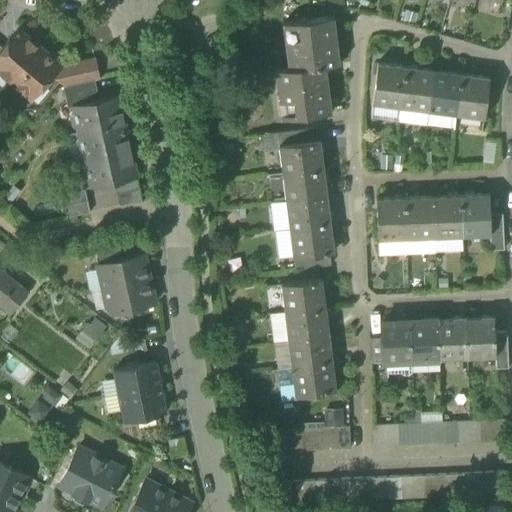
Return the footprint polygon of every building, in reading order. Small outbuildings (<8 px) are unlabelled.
[(275,76),(281,119),(331,113),(325,65),(339,64),(333,17),(283,23),(289,74),(275,76)] [(0,71),(10,80),(39,47),(18,29),(2,47),(0,48),(0,71)] [(31,98),(52,75),(60,65),(52,58),(52,53),(46,53),(39,47),(10,80),(16,85),(17,94),(25,93),(31,98)] [(60,81),(65,85),(95,79),(100,78),(95,57),(75,62),(77,71),(72,78),(69,79),(60,81)] [(60,65),(52,75),(60,81),(69,79),(72,78),(77,71),(75,62),(60,65)] [(372,103),(400,106),(405,66),(377,62),(372,103)] [(400,106),(428,110),(433,69),(405,66),(400,106)] [(428,110),(456,113),(461,73),(433,69),(428,110)] [(489,76),(461,73),(456,113),(484,117),(489,76)] [(97,91),(95,79),(65,85),(63,86),(68,107),(74,106),(74,104),(91,100),(89,93),(97,91)] [(79,127),(80,132),(123,122),(117,95),(91,100),(74,104),(74,106),(75,109),(72,114),(74,124),(79,127)] [(398,122),(426,126),(428,110),(400,106),(398,122)] [(456,113),(428,110),(426,126),(454,129),(456,113)] [(85,154),(86,159),(129,149),(123,122),(80,132),(81,136),(78,141),(80,151),(85,154)] [(276,132),(278,145),(279,145),(279,144),(315,140),(314,127),(276,132)] [(278,145),(276,132),(262,134),(264,147),(278,145)] [(279,145),(283,172),(323,167),(319,139),(315,140),(279,144),(279,145)] [(135,177),(129,149),(86,159),(87,164),(84,169),(86,178),(91,181),(92,186),(135,177)] [(283,172),(286,200),(327,195),(323,167),(283,172)] [(114,181),(119,205),(141,200),(136,176),(114,181)] [(62,193),(67,216),(90,211),(84,188),(62,193)] [(489,193),(461,194),(462,235),(490,234),(491,234),(490,217),(490,214),(489,193)] [(434,236),(462,235),(461,194),(433,196),(434,236)] [(286,200),(290,228),(330,223),(327,195),(286,200)] [(406,237),(434,236),(433,196),(405,197),(406,237)] [(378,239),(406,237),(405,197),(376,198),(378,239)] [(276,229),(290,228),(286,200),(270,202),(274,230),(276,229)] [(490,234),(490,246),(503,246),(502,217),(490,217),(491,234),(490,234)] [(334,251),(330,223),(290,228),(293,256),(329,252),(334,251)] [(279,258),(293,256),(290,228),(276,229),(279,258)] [(462,235),(434,236),(435,252),(463,251),(462,235)] [(406,237),(378,239),(379,255),(407,253),(406,237)] [(95,251),(98,263),(122,257),(119,246),(95,251)] [(293,256),(295,268),(331,264),(329,252),(293,256)] [(98,263),(103,287),(148,277),(147,272),(144,273),(143,268),(146,265),(143,253),(122,257),(98,263)] [(0,301),(11,311),(26,292),(0,269),(0,301)] [(149,282),(148,277),(103,287),(108,306),(114,310),(154,301),(151,290),(148,287),(147,283),(149,282)] [(281,282),(284,310),(325,305),(322,277),(281,282)] [(284,310),(288,338),(329,333),(325,305),(284,310)] [(288,338),(284,310),(269,312),(272,340),(273,340),(288,338)] [(75,335),(88,345),(105,323),(91,313),(75,335)] [(494,317),(466,318),(467,355),(496,354),(495,333),(494,317)] [(439,356),(467,355),(466,318),(444,319),(438,319),(439,356)] [(411,357),(439,356),(438,319),(410,320),(411,357)] [(382,336),(383,358),(411,357),(410,320),(381,321),(382,336)] [(496,354),(496,366),(508,365),(507,332),(495,333),(496,354)] [(288,338),(291,366),(332,361),(329,333),(288,338)] [(370,337),(371,360),(383,360),(383,358),(382,336),(370,337)] [(288,338),(273,340),(277,368),(291,366),(288,338)] [(411,372),(411,357),(383,358),(383,360),(386,360),(387,370),(390,373),(401,372),(404,375),(409,375),(411,372)] [(113,368),(123,419),(166,410),(156,359),(113,368)] [(332,361),(291,366),(295,394),(336,389),(332,361)] [(280,396),(295,394),(291,366),(277,368),(280,396)] [(342,404),(322,405),(323,423),(343,422),(342,404)] [(507,418),(493,419),(494,441),(508,440),(507,418)] [(481,419),(469,420),(470,442),(482,441),(481,419)] [(493,419),(481,419),(482,441),(494,441),(493,419)] [(457,420),(445,421),(446,443),(458,442),(457,420)] [(469,420),(457,420),(458,442),(470,442),(469,420)] [(433,421),(421,422),(422,444),(434,443),(433,421)] [(445,421),(433,421),(434,443),(446,443),(445,421)] [(409,422),(397,423),(398,445),(410,444),(409,422)] [(421,422),(409,422),(410,444),(422,444),(421,422)] [(374,446),(386,445),(385,423),(373,424),(374,446)] [(397,423),(385,423),(386,445),(398,445),(397,423)] [(326,448),(338,447),(337,425),(325,426),(326,448)] [(349,425),(337,425),(338,447),(350,447),(349,425)] [(302,449),(314,448),(313,426),(301,427),(302,449)] [(314,448),(326,448),(325,426),(313,426),(314,448)] [(278,450),(290,449),(289,427),(277,428),(278,450)] [(290,449),(302,449),(301,427),(289,427),(290,449)] [(74,497),(89,505),(92,499),(101,504),(107,494),(110,488),(115,486),(113,481),(121,465),(120,464),(118,468),(106,461),(104,456),(78,443),(59,483),(72,489),(72,490),(74,497)] [(0,459),(0,504),(8,509),(9,509),(13,502),(15,503),(22,490),(19,488),(27,474),(0,459)] [(509,470),(495,471),(496,493),(510,492),(509,470)] [(483,471),(471,472),(472,494),(484,493),(483,471)] [(495,471),(483,471),(484,493),(496,493),(495,471)] [(459,472),(447,473),(448,495),(460,494),(459,472)] [(471,472),(459,472),(460,494),(472,494),(471,472)] [(423,474),(411,474),(412,496),(424,496),(436,495),(435,473),(423,474)] [(447,473),(435,473),(436,495),(448,495),(447,473)] [(411,474),(399,475),(400,497),(412,496),(411,474)] [(387,475),(375,476),(376,498),(388,497),(387,475)] [(399,475),(387,475),(388,497),(400,497),(399,475)] [(363,476),(351,477),(352,499),(364,498),(363,476)] [(375,476),(363,476),(364,498),(376,498),(375,476)] [(185,511),(191,500),(145,477),(126,511),(185,511)] [(327,477),(315,478),(316,500),(328,499),(327,477)] [(339,477),(327,477),(328,499),(340,499),(339,477)] [(351,477),(339,477),(340,499),(352,499),(351,477)] [(280,501),(304,500),(303,478),(279,479),(280,501)] [(315,478),(303,478),(304,500),(316,500),(315,478)] [(85,511),(113,511),(119,500),(107,494),(101,504),(92,499),(89,505),(85,511)]
